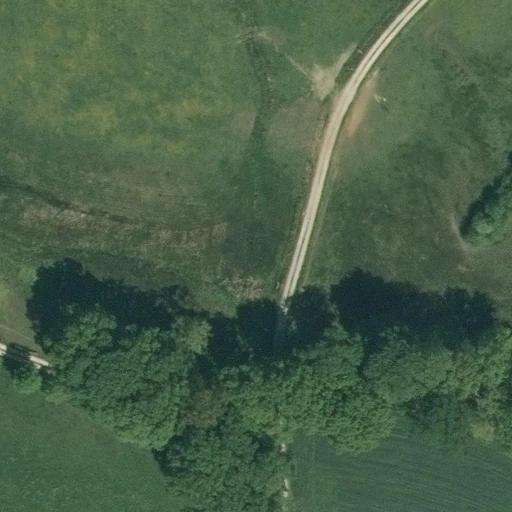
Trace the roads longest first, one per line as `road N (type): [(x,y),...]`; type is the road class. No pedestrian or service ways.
road 1 (track): [(285,511),(281,335),(292,273),(347,92),(418,0)]
road 2 (track): [(0,352),(91,388),(150,428),(237,511)]
